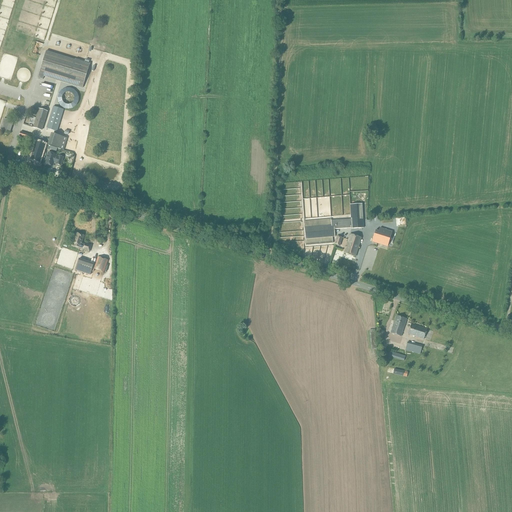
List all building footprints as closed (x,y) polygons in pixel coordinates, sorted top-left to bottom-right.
[(81,87),(88,65),(47,52),(40,74),(81,87)] [(57,95),(68,101),(66,105),(69,107),(71,103),(74,104),(78,97),(74,94),(76,92),(68,87),(66,90),(62,87),(57,95)] [(57,131),(64,110),(53,107),(47,128),(57,131)] [(42,130),(48,112),(39,109),(34,127),(42,130)] [(22,120),(22,116),(25,116),(26,112),(16,111),(16,116),(19,116),(19,120),(22,120)] [(64,150),(67,138),(53,133),(49,146),(64,150)] [(23,149),(21,156),(39,162),(41,155),(23,149)] [(59,154),(49,151),(45,163),(53,166),(54,161),(57,161),(56,164),(61,165),(63,157),(59,156),(59,154)] [(351,219),(351,228),(363,227),(361,203),(350,204),(351,219)] [(329,216),(303,217),(303,225),(330,224),(329,216)] [(332,229),(351,228),(351,219),(332,220),(332,226),(304,228),(305,239),(333,237),(332,229)] [(392,232),(380,228),(379,231),(375,230),(372,242),(387,247),(392,232)] [(89,252),(91,245),(82,242),(84,236),(76,233),(72,242),(76,244),(75,247),(89,252)] [(355,257),(361,238),(350,234),(344,253),(355,257)] [(373,269),(376,252),(373,252),(374,246),(368,246),(366,260),(367,261),(366,265),(368,265),(367,269),(373,269)] [(108,261),(98,257),(94,269),(104,272),(108,261)] [(94,264),(79,259),(76,269),(90,274),(94,264)] [(401,336),(407,319),(396,316),(391,333),(401,336)] [(423,339),(427,329),(411,324),(408,334),(423,339)] [(385,345),(389,346),(388,349),(396,351),(398,344),(386,341),(385,345)] [(420,354),(422,347),(408,343),(405,350),(420,354)] [(404,361),(406,356),(391,351),(389,356),(404,361)]
